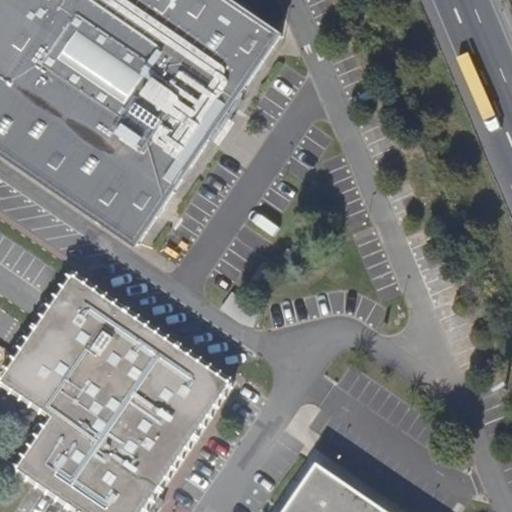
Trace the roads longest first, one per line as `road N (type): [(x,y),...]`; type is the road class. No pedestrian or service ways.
road 1 (unclassified): [(508,511),(292,0)]
road 2 (trunk): [(461,0),(511,121)]
